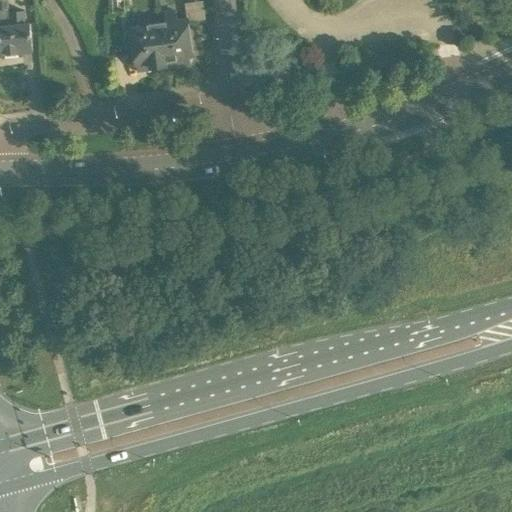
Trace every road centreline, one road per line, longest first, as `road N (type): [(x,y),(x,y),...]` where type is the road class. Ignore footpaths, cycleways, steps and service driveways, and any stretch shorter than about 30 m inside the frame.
road 1 (primary): [(511,303),(0,446)]
road 2 (primary): [(9,486),(511,346)]
road 3 (tertiary): [(511,73),(343,134),(234,159)]
road 4 (residential): [(228,98),(1,133),(4,173)]
road 5 (tertiary): [(234,159),(4,173)]
